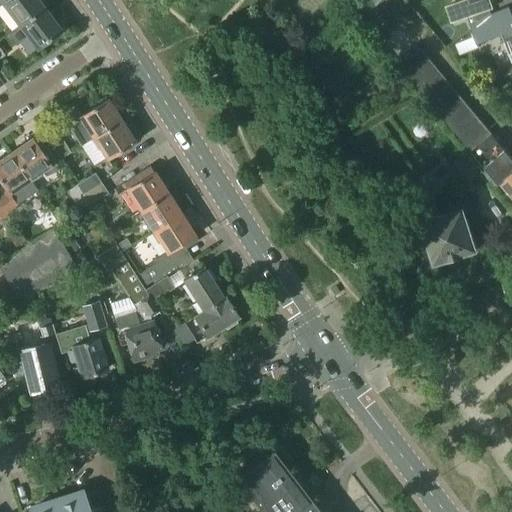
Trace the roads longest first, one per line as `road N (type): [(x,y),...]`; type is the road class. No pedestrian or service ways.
road 1 (tertiary): [(325,354),(118,31)]
road 2 (residential): [(0,446),(148,411),(325,354)]
road 3 (tertiary): [(444,511),(325,354)]
road 4 (residential): [(325,354),(511,293)]
road 5 (residential): [(118,31),(0,114)]
